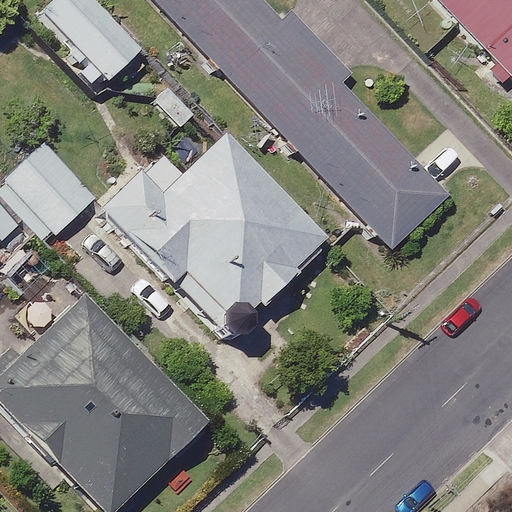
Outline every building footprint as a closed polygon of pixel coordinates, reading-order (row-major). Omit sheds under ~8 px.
[(131,61),(74,0),(56,0),(33,21),(97,91),(131,61)] [(273,33),(241,0),(140,0),(383,256),(437,204),(332,93),(342,84),(284,23),(273,33)] [(511,0),(420,0),(511,94),(511,0)] [(317,254),(215,147),(174,186),(147,158),(88,215),(163,294),(168,289),(222,345),(317,254)] [(89,205),(36,150),(0,184),(0,200),(45,247),(89,205)] [(113,511),(192,437),(72,313),(0,381),(0,426),(82,511),(113,511)]
